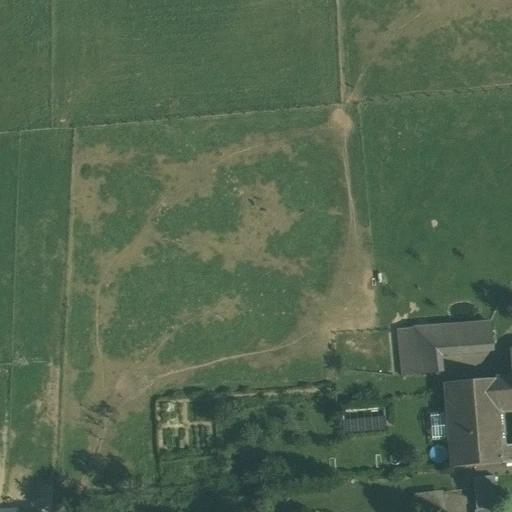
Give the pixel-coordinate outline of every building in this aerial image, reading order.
[(489,324),(450,327),(431,329),(434,351),(491,347),(489,324)] [(434,351),(431,329),(398,331),(403,378),(436,375),(434,351)] [(511,391),(511,379),(495,380),(498,414),(511,412),(511,391)] [(495,380),(445,385),(452,468),(501,464),(500,447),(498,414),(495,380)] [(384,409),(341,412),(343,434),(386,431),(384,409)] [(511,446),(500,447),(501,464),(511,462),(511,446)] [(492,477),(472,479),(475,511),(495,509),(492,477)]
